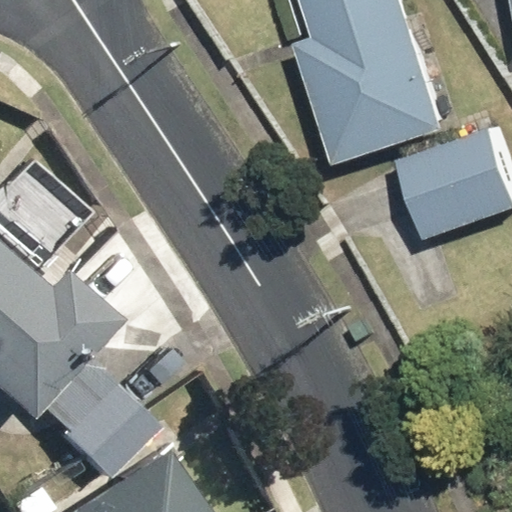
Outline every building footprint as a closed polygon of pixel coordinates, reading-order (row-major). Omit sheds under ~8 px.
[(404,0),(306,0),(319,42),(296,49),(332,173),(445,140),(404,0)] [(511,167),(500,131),(401,164),(426,239),(511,211),(511,167)] [(0,421),(9,429),(29,408),(82,354),(106,329),(50,274),(32,292),(0,260),(0,421)] [(152,422),(82,354),(29,408),(100,477),(152,422)] [(186,511),(153,452),(47,511),(186,511)]
